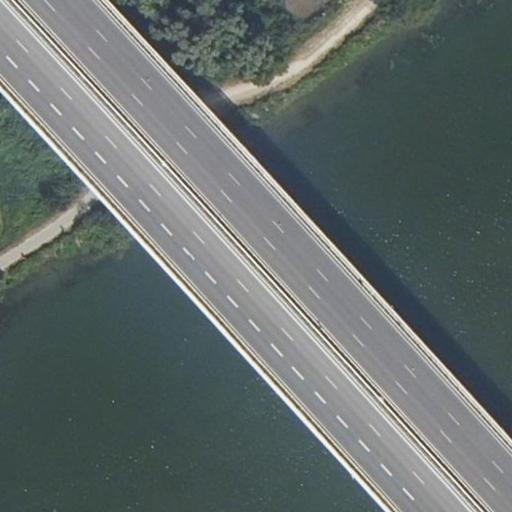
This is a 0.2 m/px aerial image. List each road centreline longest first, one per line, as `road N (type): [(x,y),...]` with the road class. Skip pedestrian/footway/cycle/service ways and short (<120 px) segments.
road 1 (motorway): [(511,490),(58,0)]
road 2 (motorway): [(0,49),(437,511)]
